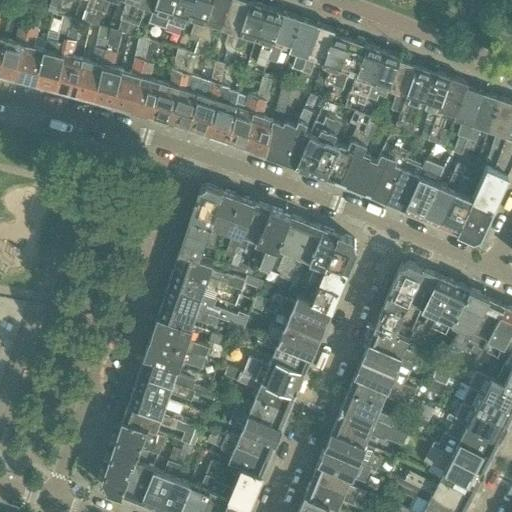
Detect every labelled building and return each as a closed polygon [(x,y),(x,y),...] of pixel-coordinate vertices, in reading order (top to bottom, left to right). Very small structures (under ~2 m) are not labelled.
[(50,0),(47,10),(57,14),(61,3),(62,0),(50,0)] [(88,0),(82,19),(91,22),(98,0),(88,0)] [(98,0),(91,22),(97,24),(99,19),(102,10),(104,11),(105,11),(108,0),(98,0)] [(121,18),(118,29),(122,30),(121,30),(126,32),(136,0),(126,0),(120,18),(121,18)] [(145,5),(153,7),(155,0),(136,0),(126,32),(135,34),(145,5)] [(165,27),(167,21),(173,0),(155,0),(153,7),(160,10),(154,30),(155,30),(152,38),(160,41),(165,27)] [(187,19),(188,14),(192,0),(173,0),(167,21),(184,27),(187,19)] [(192,0),(188,14),(196,17),(189,38),(198,41),(211,0),(192,0)] [(214,23),(222,25),(230,0),(211,0),(198,41),(194,52),(203,55),(214,23)] [(249,0),(230,0),(222,25),(229,28),(224,43),(227,50),(232,52),(234,46),(249,0)] [(248,34),(256,37),(266,5),(251,0),(249,0),(234,46),(243,49),(248,34)] [(252,72),(262,75),(268,58),(284,11),(266,5),(256,37),(263,39),(252,72)] [(284,11),(268,58),(276,61),(281,45),(290,48),(300,16),(284,11)] [(35,82),(54,87),(71,18),(65,16),(62,15),(57,32),(58,32),(56,41),(46,38),(35,82)] [(15,77),(35,82),(46,38),(36,35),(40,19),(29,16),(27,27),(15,77)] [(292,66),(301,69),(317,22),(300,16),(290,48),(297,50),(292,66)] [(54,87),(74,92),(82,58),(72,55),(76,40),(75,40),(77,31),(75,31),(78,20),(71,18),(54,87)] [(323,59),(333,31),(334,28),(317,22),(301,69),(295,88),(302,90),(308,71),(310,72),(315,57),(323,59)] [(0,59),(0,72),(15,77),(27,27),(19,25),(15,39),(5,37),(0,59)] [(74,92),(91,97),(109,27),(110,27),(110,26),(100,25),(91,60),(82,58),(74,92)] [(109,27),(91,97),(112,103),(121,68),(112,66),(121,30),(122,30),(118,29),(110,27),(109,27)] [(325,80),(334,84),(350,37),(333,31),(323,59),(322,63),(329,66),(325,80)] [(132,109),(149,39),(149,38),(139,35),(131,71),(121,68),(112,103),(132,109)] [(348,72),(356,75),(367,43),(364,42),(363,38),(358,36),(355,39),(350,37),(334,84),(333,85),(341,88),(341,86),(343,87),(348,72)] [(132,109),(151,115),(159,79),(149,76),(157,41),(149,39),(132,109)] [(362,112),(368,95),(384,49),(367,43),(356,75),(363,78),(358,92),(361,93),(355,110),(362,112)] [(151,115),(170,120),(187,50),(177,47),(169,82),(159,79),(151,115)] [(384,49),(368,95),(376,98),(378,93),(385,96),(387,89),(388,85),(399,58),(400,54),(384,49)] [(170,120),(189,127),(197,91),(188,88),(196,53),(187,50),(170,120)] [(227,50),(223,61),(225,62),(228,63),(232,52),(227,50)] [(391,107),(400,110),(416,64),(399,58),(388,85),(387,89),(396,92),(391,107)] [(208,133),(220,83),(222,72),(225,62),(223,61),(215,60),(207,94),(197,91),(189,127),(208,133)] [(395,125),(401,128),(412,132),(414,124),(406,121),(411,106),(420,108),(422,101),(433,69),(416,64),(400,110),(395,125)] [(451,75),(433,69),(422,101),(430,104),(424,123),(432,129),(451,75)] [(245,146),(264,152),(272,117),(263,114),(271,78),(262,75),(260,84),(258,95),(245,146)] [(429,139),(434,141),(441,144),(442,143),(445,144),(449,131),(441,128),(446,113),(454,116),(466,84),(467,81),(451,75),(432,129),(429,139)] [(217,136),(227,140),(235,104),(238,92),(238,90),(229,87),(229,85),(226,85),(220,83),(208,133),(217,136)] [(290,86),(282,83),(276,108),(284,111),(290,86)] [(454,150),(461,153),(482,90),(466,84),(454,116),(462,119),(457,133),(460,134),(454,150)] [(463,154),(469,155),(470,156),(481,125),(489,128),(500,96),(482,90),(461,153),(463,154)] [(235,104),(227,140),(245,146),(258,95),(250,93),(248,92),(248,96),(238,92),(235,104)] [(306,102),(312,105),(317,95),(310,92),(306,102)] [(486,164),(495,167),(511,117),(511,100),(500,96),(489,128),(497,131),(492,145),(486,164)] [(280,158),(294,163),(310,133),(303,129),(311,111),(304,107),(296,124),(280,158)] [(324,175),(340,181),(370,115),(362,112),(355,110),(351,121),(358,124),(347,146),(340,142),(339,144),(324,175)] [(377,118),(370,115),(340,181),(355,187),(369,156),(370,154),(363,151),(376,122),(375,122),(377,118)] [(294,163),(311,170),(333,120),(326,116),(317,135),(310,131),(310,133),(294,163)] [(264,152),(280,158),(296,124),(285,118),(283,122),(272,117),(264,152)] [(511,117),(495,167),(507,172),(511,161),(511,117)] [(333,120),(311,170),(324,175),(339,144),(332,140),(341,122),(334,118),(333,120)] [(370,193),(398,134),(401,128),(395,125),(385,121),(382,127),(390,131),(377,159),(369,156),(355,187),(370,193)] [(404,137),(398,134),(370,193),(386,199),(405,158),(408,151),(408,150),(401,146),(404,137)] [(403,206),(421,214),(437,180),(428,176),(441,144),(434,141),(423,165),(403,206)] [(386,199),(403,206),(423,165),(405,158),(386,199)] [(422,214),(440,222),(461,174),(465,165),(459,162),(457,161),(453,171),(447,184),(437,180),(421,214),(422,214)] [(486,164),(472,196),(456,229),(472,236),(472,237),(479,234),(480,234),(507,172),(495,167),(486,164)] [(461,174),(440,222),(456,229),(472,196),(463,191),(469,177),(468,177),(461,174)] [(179,249),(199,255),(204,243),(222,188),(206,182),(206,183),(200,186),(200,185),(179,249)] [(222,188),(204,243),(212,246),(219,225),(226,228),(238,194),(222,188)] [(238,194),(226,228),(233,230),(225,253),(233,257),(235,252),(254,200),(238,194)] [(254,200),(235,252),(239,253),(240,248),(244,249),(249,236),(257,239),(270,206),(254,200)] [(267,244),(259,264),(269,268),(278,247),(291,214),(270,206),(257,239),(257,240),(267,244)] [(276,284),(281,286),(306,220),(291,214),(278,247),(285,250),(278,269),(281,271),(276,284)] [(281,286),(286,288),(289,289),(294,276),(301,256),(309,259),(322,226),(306,220),(281,286)] [(309,282),(316,285),(338,232),(322,226),(309,259),(317,262),(309,282)] [(316,285),(311,298),(331,306),(356,244),(354,239),(354,238),(338,232),(316,285)] [(227,283),(242,289),(257,294),(260,288),(264,280),(247,274),(245,280),(210,268),(213,260),(199,255),(179,249),(173,265),(216,280),(227,283)] [(249,265),(232,260),(230,267),(246,272),(248,267),(249,265)] [(401,262),(375,324),(395,332),(403,313),(422,267),(407,260),(406,260),(401,262)] [(168,281),(214,297),(218,285),(224,287),(225,284),(242,290),(242,289),(227,283),(216,280),(173,265),(168,281)] [(248,267),(246,272),(254,275),(256,270),(248,267)] [(416,302),(423,305),(437,273),(422,267),(403,313),(410,316),(416,302)] [(412,330),(409,338),(422,343),(453,280),(437,273),(423,305),(429,308),(424,321),(417,318),(412,330)] [(453,280),(422,343),(421,345),(429,348),(432,340),(430,339),(435,326),(439,328),(445,315),(452,318),(468,287),(453,280)] [(218,317),(231,321),(243,326),(247,313),(238,310),(237,312),(214,305),(216,298),(214,297),(168,281),(163,297),(218,317)] [(468,287),(452,318),(451,319),(461,325),(444,354),(454,359),(460,348),(465,339),(489,296),(468,287)] [(275,291),(271,300),(280,303),(324,322),(331,306),(311,298),(306,295),(298,292),(295,300),(275,291)] [(470,350),(478,354),(503,303),(489,296),(465,339),(473,343),(470,350)] [(163,297),(157,313),(192,325),(191,325),(194,318),(215,325),(218,317),(163,297)] [(276,311),(273,319),(317,338),(324,322),(280,303),(271,300),(268,308),(276,311)] [(498,354),(503,342),(511,323),(511,306),(503,303),(478,354),(472,367),(481,371),(491,351),(498,354)] [(157,313),(151,333),(205,352),(218,356),(221,346),(209,342),(189,335),(192,325),(157,313)] [(273,319),(266,335),(311,353),(317,338),(273,319)] [(511,323),(503,342),(511,346),(502,368),(509,371),(511,363),(511,323)] [(375,324),(368,340),(421,362),(423,357),(424,354),(405,346),(409,338),(402,335),(395,332),(375,324)] [(237,342),(246,345),(251,329),(242,326),(237,342)] [(209,342),(221,346),(225,336),(212,332),(209,342)] [(275,348),(272,356),(305,369),(311,353),(266,335),(259,332),(256,340),(275,348)] [(151,333),(144,353),(178,365),(179,365),(182,356),(202,363),(202,360),(205,352),(151,333)] [(421,362),(368,340),(362,356),(406,375),(410,367),(417,370),(421,362)] [(178,365),(144,353),(139,369),(207,393),(208,388),(193,383),(195,379),(188,377),(175,373),(178,365)] [(242,371),(294,393),(298,385),(305,369),(272,356),(268,364),(256,358),(254,362),(246,359),(240,371),(242,371)] [(408,376),(406,375),(362,356),(355,373),(410,397),(413,398),(417,388),(405,383),(408,376)] [(496,378),(511,385),(511,363),(509,371),(502,368),(496,378)] [(451,372),(437,364),(432,378),(444,383),(446,384),(451,372)] [(258,388),(255,396),(288,409),(294,393),(242,371),(240,371),(228,365),(224,374),(258,388)] [(133,386),(167,398),(169,390),(192,398),(193,393),(205,398),(207,393),(139,369),(133,386)] [(355,373),(348,388),(382,402),(385,394),(407,404),(410,397),(355,373)] [(470,385),(511,405),(511,385),(496,378),(491,375),(487,383),(475,378),(476,376),(468,373),(464,382),(470,385)] [(507,423),(511,412),(511,405),(470,385),(462,400),(475,407),(507,423)] [(180,420),(188,424),(190,420),(182,417),(182,415),(177,413),(178,410),(180,402),(167,398),(133,386),(128,402),(180,420)] [(342,404),(393,426),(397,418),(379,410),(382,402),(348,388),(342,404)] [(229,404),(236,407),(281,426),(288,409),(255,396),(252,403),(232,395),(229,404)] [(181,439),(185,441),(193,444),(199,428),(195,426),(195,427),(192,425),(188,424),(180,420),(128,402),(122,418),(152,428),(156,430),(159,422),(185,431),(181,439)] [(416,416),(428,422),(434,407),(423,402),(416,416)] [(236,407),(229,404),(228,407),(233,410),(232,414),(233,414),(245,419),(242,427),(274,441),(281,426),(236,407)] [(342,404),(338,413),(405,441),(408,432),(393,426),(342,404)] [(453,405),(448,414),(499,438),(507,423),(475,407),(471,415),(453,405)] [(338,413),(332,428),(365,442),(370,433),(385,439),(386,436),(403,444),(405,441),(338,413)] [(447,431),(460,438),(491,454),(499,438),(448,414),(447,417),(453,420),(447,431)] [(105,487),(120,492),(128,472),(126,471),(130,462),(132,463),(140,442),(146,444),(152,428),(122,418),(102,479),(102,480),(106,487),(105,487)] [(218,430),(216,435),(268,457),(274,441),(242,427),(238,435),(226,429),(225,430),(223,433),(218,430)] [(120,492),(141,500),(154,466),(143,462),(148,449),(159,454),(167,434),(156,430),(152,428),(146,444),(140,442),(132,463),(130,462),(126,471),(128,472),(120,492)] [(332,428),(325,444),(377,466),(380,461),(381,458),(373,454),(372,455),(370,454),(374,446),(365,442),(332,428)] [(229,458),(242,463),(262,472),(268,457),(216,435),(210,433),(207,440),(232,451),(229,458)] [(438,436),(434,444),(484,469),(491,454),(460,438),(456,445),(438,436)] [(158,507),(171,511),(178,511),(191,480),(180,476),(193,444),(185,441),(182,449),(158,507)] [(325,444),(318,461),(352,475),(355,467),(368,472),(369,468),(376,471),(377,466),(325,444)] [(434,444),(430,451),(480,477),(484,469),(434,444)] [(154,466),(141,500),(158,507),(182,449),(174,446),(165,470),(154,466)] [(425,459),(431,462),(427,470),(440,476),(472,492),(480,477),(430,451),(430,452),(429,451),(425,459)] [(191,480),(178,511),(199,511),(217,468),(219,463),(211,460),(201,484),(191,480)] [(318,461),(312,476),(364,498),(367,490),(349,483),(352,475),(318,461)] [(242,463),(232,487),(221,511),(244,511),(262,472),(242,463)] [(199,511),(221,511),(232,487),(221,483),(225,471),(217,468),(199,511)] [(410,470),(406,478),(464,508),(472,492),(440,476),(437,483),(410,470)] [(398,502),(393,511),(462,511),(464,508),(406,478),(393,472),(387,484),(414,497),(409,508),(398,502)] [(364,498),(312,476),(305,493),(333,505),(337,507),(338,507),(342,499),(360,506),(364,498)] [(329,511),(333,505),(305,493),(296,511),(329,511)]
